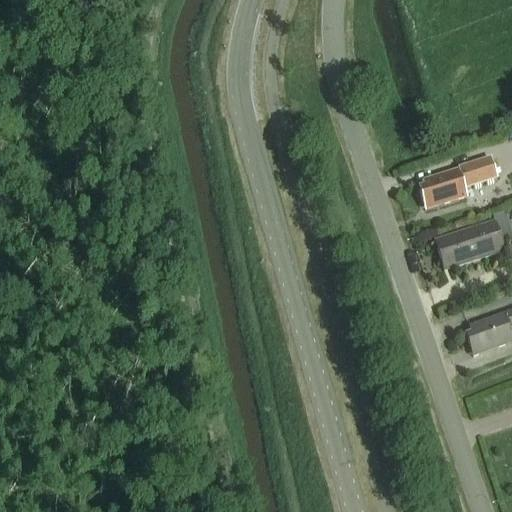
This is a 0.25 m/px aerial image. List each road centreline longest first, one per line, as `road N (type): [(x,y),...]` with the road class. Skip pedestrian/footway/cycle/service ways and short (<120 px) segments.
road 1 (unclassified): [(479,511),(343,101),(335,0)]
road 2 (unclassified): [(355,511),(242,111),(238,61),(250,0)]
